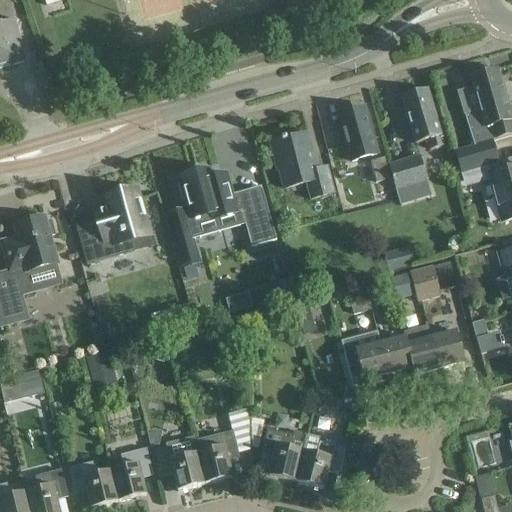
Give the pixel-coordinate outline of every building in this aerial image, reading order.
[(14,20),(0,23),(0,68),(26,62),(14,20)] [(471,77),(481,112),(465,117),(474,147),(454,153),(454,154),(493,142),(511,136),(511,121),(496,69),(471,77)] [(430,151),(445,147),(427,92),(401,100),(415,146),(427,142),(430,151)] [(364,109),(338,116),(351,163),(377,156),(364,109)] [(281,191),(303,185),(307,201),(333,195),(326,170),(314,173),(305,136),(268,146),(275,173),(277,173),(281,191)] [(493,142),(454,154),(460,175),(500,163),(493,142)] [(383,155),(369,159),(376,184),(389,181),(383,155)] [(419,156),(388,166),(395,192),(427,183),(419,156)] [(501,224),(511,221),(511,168),(488,175),(501,224)] [(276,241),(261,188),(231,197),(225,175),(209,180),(207,174),(201,176),(201,174),(181,180),(182,186),(178,187),(182,202),(186,201),(190,213),(185,214),(184,212),(165,218),(179,269),(199,263),(189,227),(241,212),(251,248),(276,241)] [(97,220),(75,226),(86,266),(110,260),(134,253),(131,241),(130,239),(146,234),(146,237),(148,237),(147,234),(151,233),(146,215),(142,216),(136,192),(107,201),(109,210),(96,214),(97,220)] [(0,297),(0,328),(28,321),(22,297),(34,293),(34,292),(31,293),(26,274),(54,266),(60,285),(57,286),(58,287),(61,286),(56,265),(57,265),(49,238),(54,236),(51,222),(45,224),(44,219),(14,227),(17,239),(0,243),(8,273),(7,273),(13,294),(0,297)] [(414,265),(409,247),(384,254),(389,272),(414,265)] [(501,272),(508,270),(511,284),(511,251),(496,256),(501,272)] [(456,288),(449,264),(432,269),(431,267),(409,274),(417,304),(440,298),(438,293),(456,288)] [(365,286),(346,292),(353,316),(372,310),(365,286)] [(238,331),(251,328),(248,314),(235,317),(238,331)] [(437,373),(425,327),(401,334),(403,339),(411,371),(413,379),(437,373)] [(425,327),(437,373),(462,366),(454,334),(431,340),(428,327),(425,327)] [(378,346),(386,378),(411,371),(403,339),(378,346)] [(378,346),(344,355),(351,381),(361,379),(362,384),(386,378),(378,346)] [(92,391),(106,388),(116,385),(108,355),(85,361),(92,391)] [(38,376),(16,381),(18,392),(40,387),(38,376)] [(294,483),(306,436),(294,434),(294,436),(268,430),(262,454),(273,457),(268,477),(294,483)] [(191,439),(203,487),(229,481),(225,460),(236,457),(231,434),(205,440),(208,453),(198,455),(193,438),(191,439)] [(317,455),(303,452),(307,437),(306,436),(294,483),(323,490),(328,469),(340,471),(345,450),(319,444),(317,455)] [(203,487),(191,439),(165,445),(167,449),(154,453),(159,476),(171,473),(176,494),(203,487)] [(109,473),(117,505),(144,498),(138,477),(150,474),(144,451),(118,458),(121,470),(109,473)] [(117,505),(109,473),(95,476),(92,464),(66,471),(72,494),(84,491),(89,511),(117,505)] [(23,495),(27,511),(56,511),(54,499),(65,496),(59,473),(32,479),(35,492),(23,495)] [(7,486),(0,487),(0,511),(27,511),(23,495),(10,498),(7,486)] [(497,511),(494,497),(480,501),(482,511),(497,511)]
